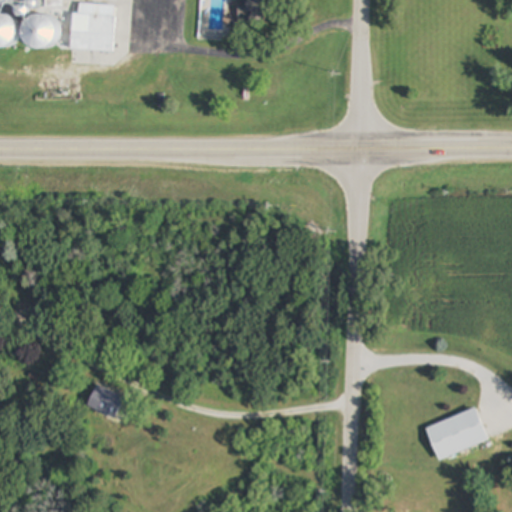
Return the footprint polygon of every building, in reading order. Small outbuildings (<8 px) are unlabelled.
[(45,0),(46,8),(63,8),(62,0),(45,0)] [(238,0),(238,25),(270,25),(270,0),(238,0)] [(116,6),(80,4),(79,15),(73,14),(72,51),(113,53),(116,6)] [(25,25),(37,52),(62,41),(50,14),(25,25)] [(0,17),(0,47),(17,45),(12,15),(0,17)] [(428,429),(440,462),(490,444),(478,411),(428,429)]
